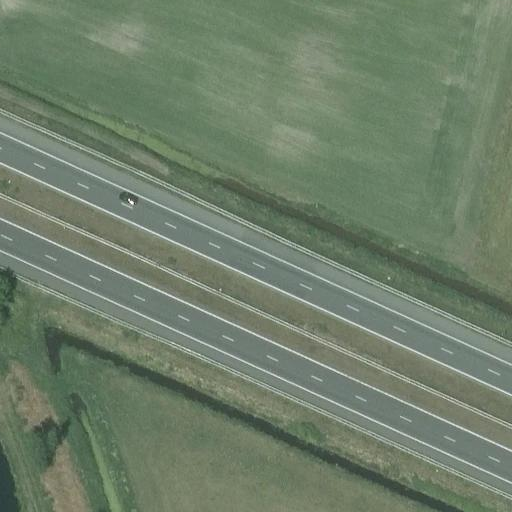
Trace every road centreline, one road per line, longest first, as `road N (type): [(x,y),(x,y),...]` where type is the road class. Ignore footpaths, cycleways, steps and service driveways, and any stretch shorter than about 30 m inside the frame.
road 1 (motorway): [(511,372),(0,140)]
road 2 (motorway): [(0,226),(511,456)]
